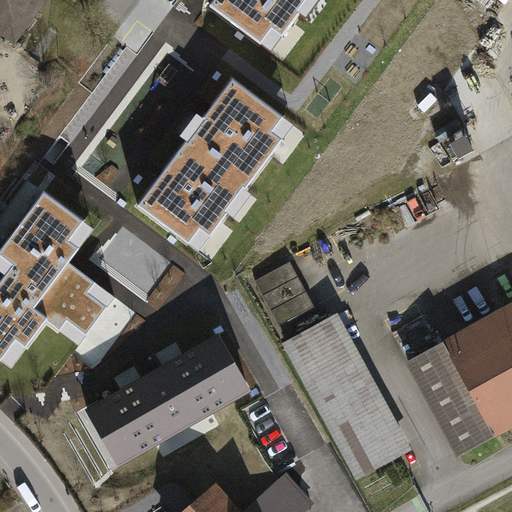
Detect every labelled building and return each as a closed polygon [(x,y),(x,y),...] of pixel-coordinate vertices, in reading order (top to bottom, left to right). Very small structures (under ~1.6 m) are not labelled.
[(0,0),(0,36),(12,46),(46,0),(0,0)] [(307,0),(212,0),(207,7),(269,52),(307,0)] [(291,126),(229,81),(136,209),(197,254),(291,126)] [(99,229),(47,189),(0,250),(0,270),(7,276),(0,285),(0,355),(12,365),(47,320),(81,347),(120,296),(74,261),(99,229)] [(255,279),(281,325),(317,305),(291,259),(255,279)] [(511,305),(406,363),(459,459),(511,429),(511,305)] [(339,309),(284,341),(356,478),(410,444),(339,309)] [(219,333),(87,407),(119,464),(251,389),(219,333)] [(240,511),(216,484),(183,511),(240,511)]
